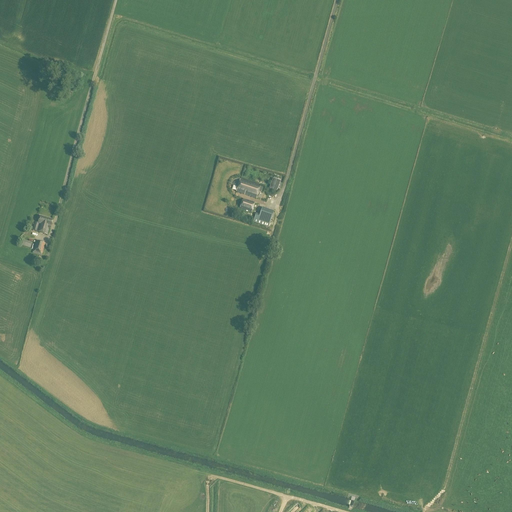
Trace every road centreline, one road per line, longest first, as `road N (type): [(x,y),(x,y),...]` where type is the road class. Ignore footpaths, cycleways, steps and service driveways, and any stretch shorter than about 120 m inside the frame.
road 1 (unknown): [(117,0),(58,205)]
road 2 (unclassified): [(270,200),(285,182),(336,0)]
